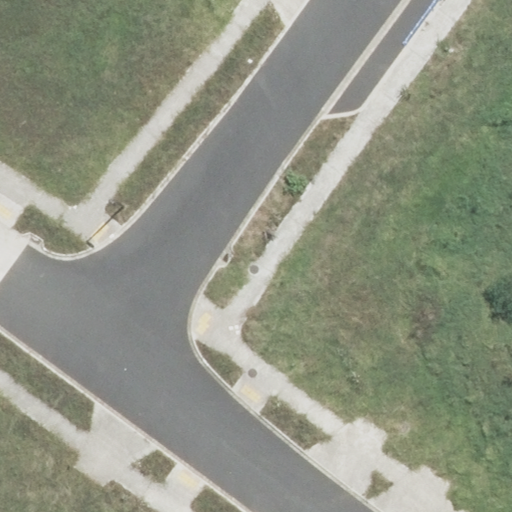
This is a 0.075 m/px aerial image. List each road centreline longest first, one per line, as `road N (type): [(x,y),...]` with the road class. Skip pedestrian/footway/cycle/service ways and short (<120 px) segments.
road 1 (residential): [(110,361),(372,0)]
road 2 (residential): [(315,511),(110,361)]
road 3 (residential): [(110,361),(0,283)]
